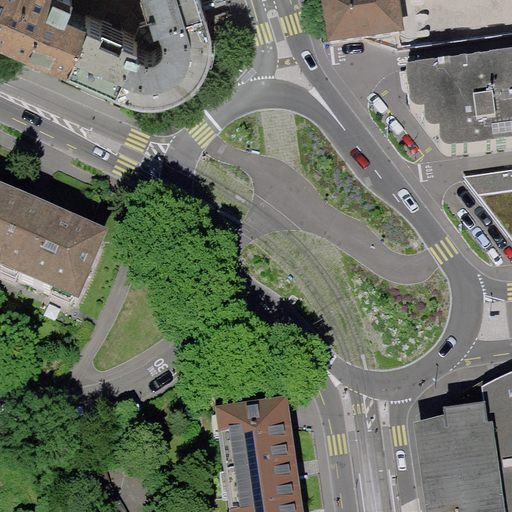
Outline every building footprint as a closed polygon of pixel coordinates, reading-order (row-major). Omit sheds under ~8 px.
[(0,0),(0,35),(6,38),(21,0),(0,0)] [(46,57),(47,55),(65,63),(83,23),(61,13),(66,0),(21,0),(6,38),(21,44),(23,45),(23,47),(46,57)] [(147,6),(151,21),(199,6),(197,0),(151,0),(153,5),(147,6)] [(330,44),(400,34),(395,0),(324,0),(326,11),(330,44)] [(133,38),(113,84),(126,89),(133,92),(147,94),(147,100),(163,98),(161,92),(171,89),(181,84),(184,88),(196,78),(191,74),(198,65),(203,55),(208,56),(212,41),(206,40),(204,21),(199,6),(151,21),(138,25),(133,38)] [(77,68),(113,84),(133,38),(119,31),(116,37),(97,29),(99,23),(85,17),(83,23),(65,63),(77,68)] [(420,116),(423,115),(425,129),(426,131),(427,132),(429,134),(430,135),(432,135),(434,136),(439,136),(440,149),(442,152),(443,153),(445,155),(447,155),(448,156),(450,156),(511,147),(511,59),(406,74),(407,83),(410,107),(411,110),(412,112),(413,113),(416,115),(417,115),(420,116)] [(511,173),(465,180),(511,241),(511,173)] [(0,269),(2,271),(26,214),(0,202),(0,269)] [(75,306),(101,246),(52,225),(26,214),(2,271),(17,277),(16,280),(75,306)] [(511,511),(511,380),(481,394),(441,421),(442,422),(443,421),(445,431),(419,438),(422,458),(429,511),(511,511)] [(297,511),(291,463),(284,411),(219,420),(232,511),(297,511)] [(71,468),(74,491),(86,511),(165,511),(163,511),(123,511),(109,487),(101,460),(80,463),(71,468)]
